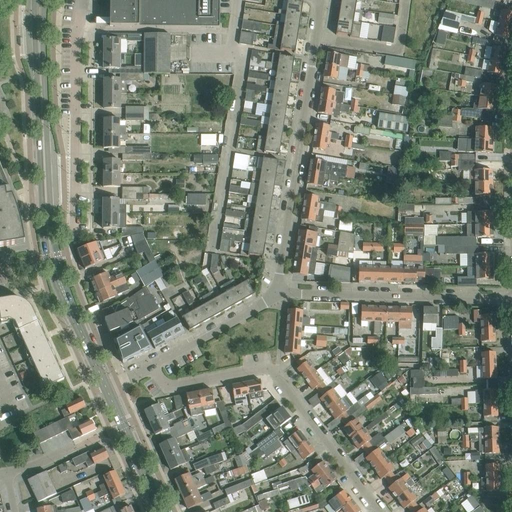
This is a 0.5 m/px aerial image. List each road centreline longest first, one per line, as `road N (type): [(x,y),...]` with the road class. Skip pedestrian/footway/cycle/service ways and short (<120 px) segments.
road 1 (secondary): [(106,388),(51,255),(38,0)]
road 2 (residential): [(380,511),(271,370),(175,385),(163,382),(154,365)]
road 3 (residential): [(237,0),(228,54),(241,63),(211,251)]
road 4 (residential): [(278,294),(315,38)]
road 5 (residential): [(81,0),(74,233)]
road 6 (residential): [(511,296),(278,294)]
road 7 (residential): [(154,365),(278,294)]
road 8 (residential): [(315,38),(399,51),(411,0)]
road 9 (secondary): [(160,511),(106,388)]
